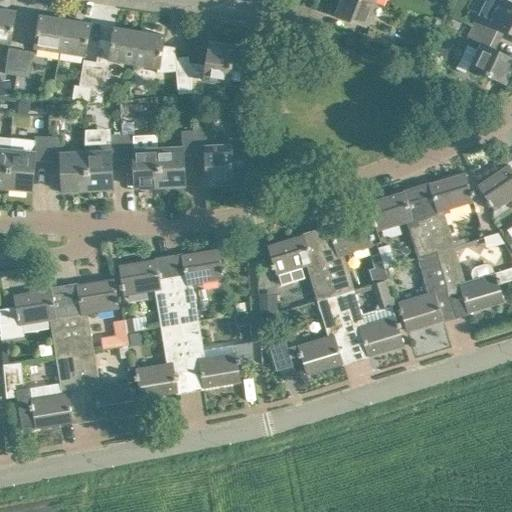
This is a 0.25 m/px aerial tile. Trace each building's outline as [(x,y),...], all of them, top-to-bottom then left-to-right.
[(375,2),(370,0),(340,0),(335,13),(366,25),(375,2)] [(511,32),(511,4),(504,1),(502,0),(487,0),(474,26),(494,36),(499,26),(511,32)] [(0,7),(0,42),(10,44),(12,30),(15,10),(0,7)] [(34,48),(59,52),(65,18),(40,14),(34,48)] [(65,18),(59,52),(84,56),(90,23),(65,18)] [(494,36),(474,26),(469,38),(481,44),(471,66),(504,82),(511,65),(511,57),(489,46),(494,36)] [(109,59),(134,64),(139,31),(114,27),(109,59)] [(370,27),(366,38),(389,48),(394,36),(370,27)] [(139,31),(134,64),(158,68),(157,73),(177,71),(175,47),(169,46),(169,49),(162,48),(164,35),(139,31)] [(205,71),(189,69),(190,82),(190,94),(202,96),(204,79),(229,83),(229,80),(241,82),(247,45),(235,43),(235,46),(210,42),(205,71)] [(5,74),(16,76),(20,51),(9,49),(5,74)] [(20,51),(16,76),(30,78),(34,53),(20,51)] [(79,86),(92,88),(96,64),(83,62),(79,86)] [(96,64),(92,88),(104,90),(108,66),(96,64)] [(190,82),(178,83),(179,95),(190,94),(190,82)] [(182,147),(158,148),(160,186),(184,185),(183,155),(195,155),(193,131),(181,132),(182,147)] [(205,131),(193,131),(195,155),(206,154),(207,183),(231,182),(231,188),(245,188),(244,167),(242,167),(242,159),(243,159),(242,138),(241,138),(241,146),(231,147),(231,145),(206,146),(205,131)] [(133,134),(121,135),(123,158),(133,158),(135,187),(160,186),(158,148),(133,150),(133,134)] [(84,140),(84,152),(87,152),(88,189),(112,188),(111,159),(123,158),(121,135),(109,135),(109,140),(84,140)] [(0,186),(7,187),(11,139),(0,137),(0,186)] [(34,160),(47,160),(48,138),(35,138),(34,141),(11,139),(7,187),(31,190),(34,160)] [(48,138),(47,160),(61,161),(63,190),(88,189),(87,152),(84,152),(61,153),(62,138),(48,138)] [(511,168),(509,164),(477,185),(488,201),(486,202),(489,208),(491,207),(494,211),(511,198),(511,226),(508,230),(511,236),(511,168)] [(434,202),(423,205),(436,252),(454,246),(443,210),(474,201),(472,195),(474,195),(473,190),(470,191),(465,173),(429,184),(434,202)] [(407,221),(418,258),(436,252),(423,205),(410,209),(404,191),(368,202),(373,220),(371,221),(372,225),(375,225),(376,231),(407,221)] [(334,245),(321,249),(335,295),(354,290),(343,254),(373,244),(372,239),(374,238),(372,229),(369,230),(365,216),(328,227),(334,245)] [(307,265),(317,301),(335,295),(321,249),(309,253),(304,234),(267,245),(273,263),(270,264),(272,269),(274,268),(276,274),(307,265)] [(454,246),(436,252),(450,298),(462,294),(468,312),(504,301),(499,284),(511,279),(511,267),(494,273),(492,267),(489,264),(485,263),(475,266),(472,269),(471,273),(473,280),(465,282),(454,246)] [(185,274),(172,276),(180,324),(199,321),(193,283),(224,278),(223,272),(225,272),(225,267),(222,267),(219,249),(181,255),(185,274)] [(436,252),(418,258),(428,293),(398,302),(400,308),(397,309),(399,314),(401,313),(407,331),(443,320),(438,302),(450,298),(436,252)] [(155,290),(161,327),(180,324),(172,276),(159,278),(156,259),(119,265),(122,284),(119,284),(120,289),(123,288),(124,296),(155,290)] [(384,268),(371,272),(374,283),(387,279),(384,268)] [(79,304),(67,306),(75,353),(93,350),(88,313),(119,308),(118,302),(120,301),(120,297),(117,297),(114,279),(76,285),(79,304)] [(389,300),(391,305),(392,305),(395,304),(387,279),(374,283),(380,303),(389,300)] [(50,319),(56,357),(75,353),(67,306),(54,308),(51,289),(14,295),(16,307),(0,309),(0,319),(1,327),(50,319)] [(354,290),(335,295),(349,341),(362,337),(367,356),(404,345),(398,327),(401,326),(400,321),(397,322),(395,316),(365,325),(354,290)] [(335,295),(317,301),(328,336),(288,349),(284,336),(268,341),(276,370),(293,365),(290,357),(298,355),(299,357),(301,356),(307,374),(343,363),(337,345),(349,341),(335,295)] [(278,313),(259,319),(264,334),(282,328),(278,313)] [(133,317),(124,319),(127,332),(135,330),(133,317)] [(127,332),(124,319),(112,321),(115,333),(127,332)] [(199,321),(180,324),(188,371),(200,369),(203,388),(241,381),(238,363),(240,363),(239,358),(237,358),(236,352),(205,357),(199,321)] [(180,324),(161,327),(167,364),(136,369),(137,375),(134,375),(135,380),(138,380),(140,398),(178,392),(175,373),(188,371),(180,324)] [(93,350),(75,353),(83,401),(95,399),(98,417),(136,411),(133,393),(135,392),(134,388),(132,388),(131,382),(99,387),(93,350)] [(83,401),(75,353),(56,357),(61,390),(31,395),(30,387),(17,390),(17,389),(16,389),(17,396),(22,427),(23,426),(35,424),(35,428),(73,421),(70,403),(83,401)] [(21,362),(4,364),(7,398),(17,396),(16,389),(15,384),(23,383),(21,362)]
